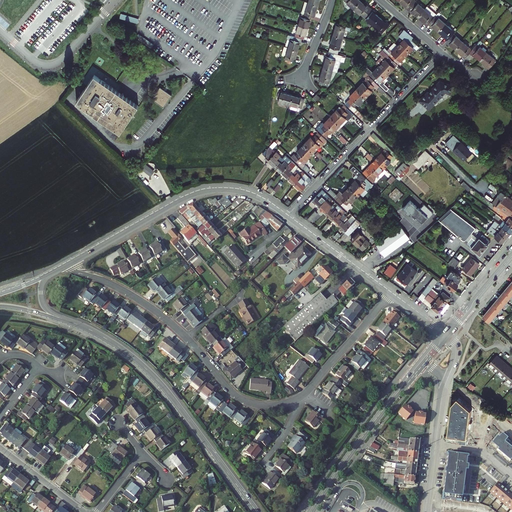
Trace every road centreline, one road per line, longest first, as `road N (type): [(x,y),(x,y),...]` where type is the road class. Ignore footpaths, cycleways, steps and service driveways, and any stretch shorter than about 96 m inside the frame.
road 1 (residential): [(296,399),(266,406),(239,398),(152,308),(63,267)]
road 2 (tertiary): [(75,324),(159,382),(256,511)]
road 3 (tertiary): [(286,216),(246,193),(199,192),(63,267)]
road 4 (residential): [(442,53),(286,216)]
road 5 (secondary): [(414,373),(311,511)]
road 6 (residential): [(389,294),(296,399)]
road 7 (tertiary): [(389,294),(286,216)]
